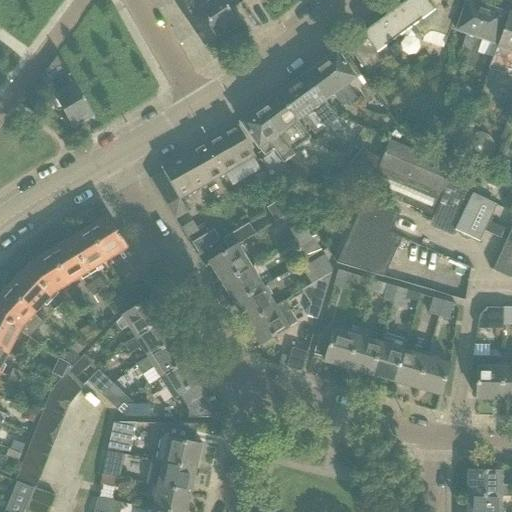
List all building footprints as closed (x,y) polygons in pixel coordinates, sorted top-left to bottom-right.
[(186,0),(179,5),(205,46),(227,31),(231,32),(233,30),(235,25),(238,24),(226,7),(221,0),(207,0),(204,2),(203,0),(198,3),(195,0),(186,0)] [(350,51),(362,67),(368,75),(392,56),(385,47),(414,25),(423,38),(431,32),(447,39),(460,0),(421,0),(407,0),(368,30),(367,31),(366,33),(365,34),(365,36),(365,37),(365,39),(365,40),(366,41),(368,44),(364,47),(362,44),(352,51),(351,50),(350,51)] [(461,49),(470,52),(485,8),(466,1),(456,32),(466,35),(461,49)] [(485,8),(470,52),(478,55),(483,41),(494,44),(504,14),(485,8)] [(511,16),(508,15),(489,70),(511,78),(511,73),(511,16)] [(470,52),(466,66),(473,69),(478,55),(470,52)] [(336,53),(320,65),(348,103),(351,107),(357,102),(354,98),(345,86),(355,78),(348,69),(336,53)] [(57,56),(39,81),(49,88),(57,78),(64,91),(51,98),(52,100),(50,104),(54,111),(59,111),(60,112),(61,111),(72,128),(74,127),(76,128),(94,117),(67,71),(57,56)] [(320,65),(305,76),(324,102),(333,95),(342,107),(348,103),(320,65)] [(282,93),(278,96),(297,122),(301,118),(314,136),(327,127),(337,119),(324,102),(305,76),(286,90),(282,93)] [(278,96),(260,109),(290,152),(309,138),(297,122),(278,96)] [(290,152),(260,109),(240,123),(264,157),(274,150),(284,164),(294,157),(290,152)] [(511,125),(507,123),(499,142),(507,146),(511,133),(511,125)] [(237,125),(205,143),(223,175),(255,157),(237,125)] [(365,154),(354,180),(369,191),(379,195),(381,196),(387,198),(388,199),(402,205),(403,205),(433,217),(432,218),(457,228),(455,231),(479,242),(483,234),(487,224),(496,206),(473,196),(479,185),(461,177),(463,173),(453,169),(451,168),(388,142),(381,160),(365,154)] [(223,175),(205,143),(162,168),(164,171),(150,179),(173,220),(187,213),(180,200),(223,175)] [(294,157),(284,164),(286,167),(297,177),(302,173),(305,170),(294,157)] [(305,170),(302,173),(307,179),(311,177),(321,170),(314,164),(305,170)] [(337,265),(383,278),(400,239),(390,234),(398,213),(387,208),(384,207),(383,206),(364,198),(337,265)] [(387,198),(383,206),(384,207),(387,208),(398,213),(402,205),(388,199),(387,198)] [(279,201),(266,209),(275,223),(288,215),(279,201)] [(95,223),(85,228),(105,260),(126,247),(108,218),(99,224),(95,223)] [(266,220),(259,225),(263,230),(269,226),(266,220)] [(289,229),(295,239),(308,230),(302,221),(289,229)] [(192,222),(181,229),(187,239),(198,232),(192,222)] [(248,224),(222,240),(229,251),(236,246),(255,235),(248,224)] [(487,224),(483,234),(499,242),(503,232),(487,224)] [(511,227),(492,271),(511,279),(511,227)] [(76,237),(68,242),(86,272),(105,260),(85,228),(76,234),(76,237)] [(213,230),(191,244),(198,255),(220,241),(213,230)] [(308,230),(295,239),(307,259),(321,250),(308,230)] [(56,247),(47,252),(66,284),(86,272),(68,242),(60,247),(56,247)] [(208,264),(221,285),(249,267),(236,246),(229,251),(208,264)] [(125,248),(117,253),(124,264),(125,263),(131,273),(138,269),(132,259),(125,248)] [(37,262),(29,267),(46,296),(47,298),(51,294),(66,284),(47,252),(38,258),(37,262)] [(324,255),(310,264),(319,281),(331,274),(332,270),(324,255)] [(12,280),(4,288),(32,314),(47,298),(46,296),(29,267),(15,281),(12,280)] [(221,285),(233,305),(262,287),(249,267),(221,285)] [(336,271),(331,287),(343,290),(348,274),(336,271)] [(319,281),(302,291),(310,305),(306,318),(316,320),(331,274),(319,281)] [(100,278),(93,283),(99,293),(107,289),(100,278)] [(93,283),(86,287),(93,298),(99,293),(93,283)] [(382,301),(392,303),(396,288),(387,286),(382,301)] [(233,305),(246,325),(274,308),(262,287),(233,305)] [(0,315),(17,331),(28,338),(42,324),(32,314),(4,288),(0,293),(0,315)] [(396,288),(392,303),(402,306),(406,291),(396,288)] [(104,301),(99,293),(93,298),(97,305),(104,301)] [(127,296),(107,308),(113,318),(133,306),(127,296)] [(429,314),(438,317),(442,302),(433,299),(429,314)] [(128,327),(134,338),(163,320),(150,300),(121,317),(115,325),(119,332),(128,327)] [(442,302),(438,317),(448,320),(452,305),(442,302)] [(63,303),(56,308),(64,317),(64,318),(70,312),(63,303)] [(274,308),(246,325),(259,346),(295,324),(282,303),(274,308)] [(56,308),(51,313),(58,322),(64,318),(64,317),(56,308)] [(477,329),(502,330),(503,309),(486,308),(479,315),(477,329)] [(511,308),(503,309),(502,325),(511,325),(511,330),(511,329),(511,308)] [(0,347),(8,352),(17,332),(17,331),(0,315),(0,347)] [(141,349),(147,358),(176,341),(163,320),(134,338),(123,345),(130,356),(141,349)] [(85,346),(99,336),(92,325),(77,335),(85,346)] [(323,362),(347,369),(356,337),(333,330),(331,338),(319,335),(313,355),(324,359),(323,362)] [(370,376),(394,383),(403,351),(406,341),(382,334),(380,344),(370,376)] [(347,369),(370,376),(380,344),(356,337),(347,369)] [(23,346),(33,353),(38,346),(28,339),(23,346)] [(147,358),(135,366),(141,375),(148,386),(160,379),(188,361),(176,341),(147,358)] [(0,370),(8,352),(0,347),(0,370)] [(394,383),(416,390),(426,357),(403,351),(394,383)] [(64,362),(72,369),(80,361),(72,353),(64,362)] [(281,356),(278,366),(286,368),(289,358),(281,356)] [(72,369),(69,373),(76,380),(91,364),(84,357),(80,361),(72,369)] [(426,357),(416,390),(440,397),(450,364),(426,357)] [(472,357),(469,372),(475,372),(475,400),(499,400),(500,368),(502,368),(502,358),(496,358),(492,357),(472,357)] [(50,376),(60,381),(67,366),(57,361),(50,376)] [(188,361),(160,379),(173,400),(201,382),(188,361)] [(499,400),(511,400),(511,368),(500,368),(499,400)] [(11,370),(8,377),(20,382),(23,375),(11,370)] [(87,382),(102,396),(113,384),(98,370),(87,382)] [(69,373),(60,381),(77,396),(84,388),(76,380),(69,373)] [(20,382),(8,377),(5,385),(17,389),(20,382)] [(60,381),(52,389),(68,406),(77,396),(60,381)] [(113,384),(102,396),(116,410),(127,398),(113,384)] [(51,391),(44,408),(45,409),(64,416),(68,406),(52,389),(51,391)] [(116,410),(125,418),(150,417),(150,404),(133,404),(127,398),(116,410)] [(26,408),(21,419),(33,423),(38,413),(26,408)] [(44,408),(40,418),(41,419),(60,427),(64,416),(45,409),(44,408)] [(40,418),(35,429),(37,429),(56,437),(60,427),(41,419),(40,418)] [(114,423),(108,448),(129,452),(136,423),(114,423)] [(164,424),(156,461),(195,470),(200,446),(192,444),(197,424),(164,424)] [(35,429),(31,439),(33,440),(52,448),(56,437),(37,429),(35,429)] [(31,439),(27,450),(29,450),(48,458),(52,448),(33,440),(31,439)] [(13,441),(9,449),(21,454),(24,446),(13,441)] [(27,450),(23,460),(24,460),(44,468),(48,458),(29,450),(27,450)] [(22,457),(8,452),(6,459),(19,464),(22,457)] [(23,460),(19,470),(20,471),(39,479),(44,468),(24,460),(23,460)] [(151,460),(146,484),(157,486),(190,493),(195,470),(156,461),(151,460)] [(104,465),(102,474),(118,478),(120,469),(104,465)] [(19,470),(15,480),(16,481),(35,489),(39,479),(20,471),(19,470)] [(468,472),(467,497),(501,497),(511,498),(511,488),(511,486),(501,486),(501,473),(468,472)] [(118,478),(102,474),(100,485),(116,488),(118,478)] [(16,481),(12,491),(31,499),(35,489),(16,481)] [(157,486),(152,510),(163,511),(185,511),(190,493),(157,486)] [(31,500),(51,508),(55,497),(35,489),(31,499),(31,500)] [(12,491),(8,502),(27,509),(31,500),(31,499),(12,491)] [(467,497),(467,511),(500,511),(501,497),(467,497)] [(94,511),(119,511),(121,504),(97,499),(94,511)] [(27,509),(26,511),(27,511),(49,511),(51,508),(31,500),(27,509)] [(25,511),(26,511),(27,509),(8,502),(3,511),(25,511)]
